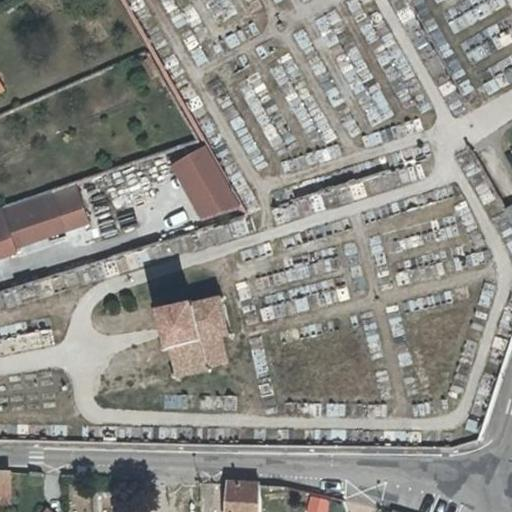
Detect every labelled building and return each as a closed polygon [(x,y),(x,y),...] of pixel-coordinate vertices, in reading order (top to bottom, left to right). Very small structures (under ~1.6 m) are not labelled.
[(208,151),(172,167),(205,223),(242,213),(208,151)] [(77,185),(45,196),(57,233),(89,222),(77,185)] [(45,196),(1,209),(13,247),(57,233),(45,196)] [(0,209),(0,257),(15,253),(13,247),(1,209),(0,209)] [(149,350),(161,347),(167,378),(228,366),(214,294),(141,308),(149,350)] [(0,469),(0,498),(10,497),(10,470),(0,469)] [(258,511),(258,484),(231,483),(228,511),(258,511)] [(323,511),(326,501),(306,495),(300,511),(323,511)]
